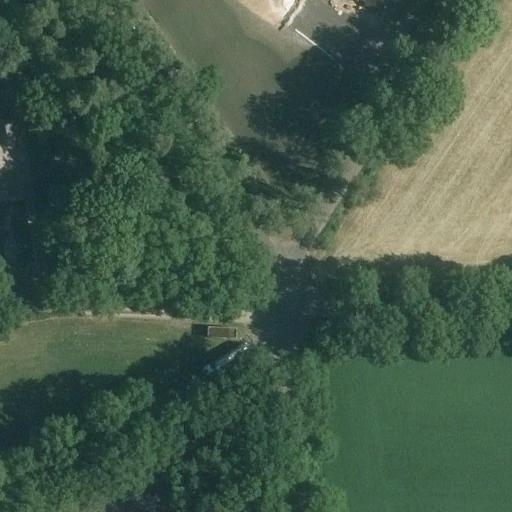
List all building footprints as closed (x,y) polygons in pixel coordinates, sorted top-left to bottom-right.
[(247,0),(281,23),(296,0),(247,0)] [(332,0),(331,2),(364,25),(381,0),(332,0)] [(9,84),(0,85),(0,97),(11,96),(9,84)] [(23,113),(27,133),(50,129),(46,109),(23,113)] [(12,147),(17,146),(13,119),(0,120),(0,198),(14,197),(12,183),(10,183),(9,174),(15,172),(12,147)]
